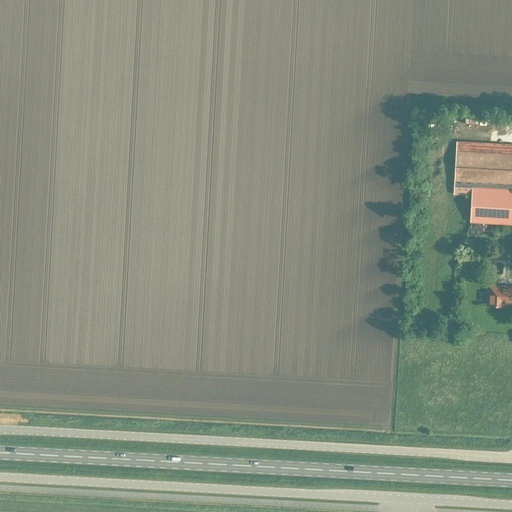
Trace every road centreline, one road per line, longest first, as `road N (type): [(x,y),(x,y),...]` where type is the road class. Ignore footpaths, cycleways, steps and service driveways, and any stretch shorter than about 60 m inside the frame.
road 1 (unclassified): [(0,429),(511,458)]
road 2 (primary): [(0,452),(511,479)]
road 3 (unclassified): [(0,478),(511,505)]
